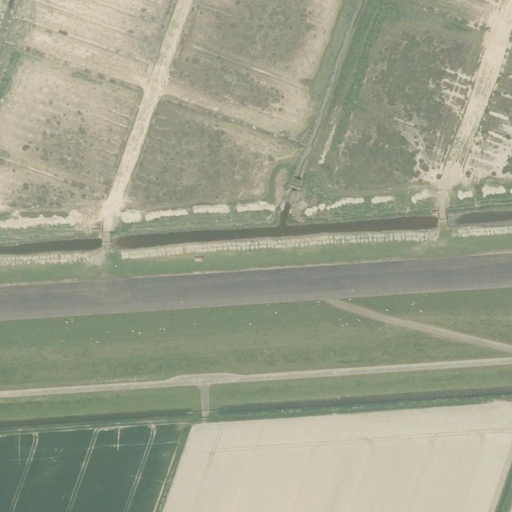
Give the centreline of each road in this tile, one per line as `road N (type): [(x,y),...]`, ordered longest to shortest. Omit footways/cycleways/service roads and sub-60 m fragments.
road 1 (track): [(0,316),(511,283)]
road 2 (track): [(511,351),(385,319),(325,294)]
